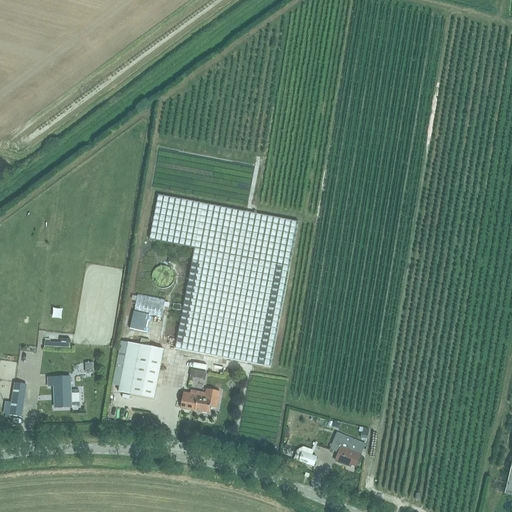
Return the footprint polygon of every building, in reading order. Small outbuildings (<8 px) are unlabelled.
[(150,240),(195,249),(175,349),(270,368),(298,223),(158,196),(150,240)] [(45,343),(44,347),(69,349),(70,340),(61,339),(60,344),(45,343)] [(154,400),(164,350),(126,343),(117,391),(131,393),(130,395),(154,400)] [(191,370),(190,377),(197,378),(199,371),(191,370)] [(71,376),(48,377),(48,386),(54,386),(55,408),(72,408),(72,406),(80,406),(80,391),(71,391),(71,385),(71,376)] [(27,386),(26,386),(15,384),(9,415),(21,418),(27,386)] [(191,391),(190,394),(183,393),(180,408),(209,414),(210,409),(216,410),(220,393),(206,390),(205,394),(191,391)] [(109,412),(114,415),(120,402),(114,399),(109,412)] [(299,429),(296,440),(312,445),(315,434),(299,429)] [(335,437),(330,450),(333,451),(338,453),(334,461),(346,466),(347,464),(356,467),(364,450),(349,443),(350,440),(342,436),(341,440),(338,439),(335,437)] [(315,467),(318,458),(303,453),(300,462),(315,467)]
